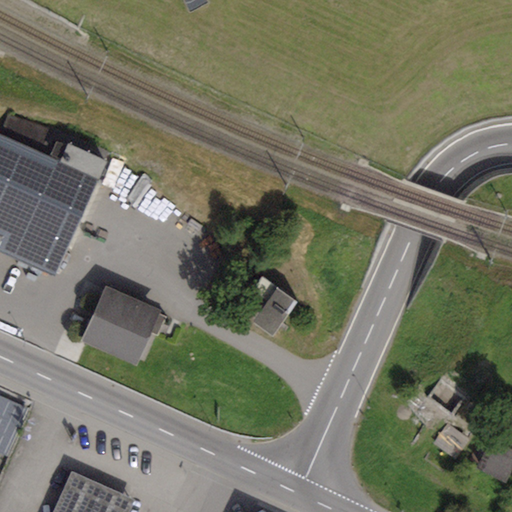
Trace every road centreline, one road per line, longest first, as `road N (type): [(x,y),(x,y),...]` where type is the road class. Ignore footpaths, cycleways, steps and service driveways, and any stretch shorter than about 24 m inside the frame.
road 1 (tertiary): [(297,493),(441,188),(471,162),(511,149)]
road 2 (tertiary): [(297,493),(0,357)]
